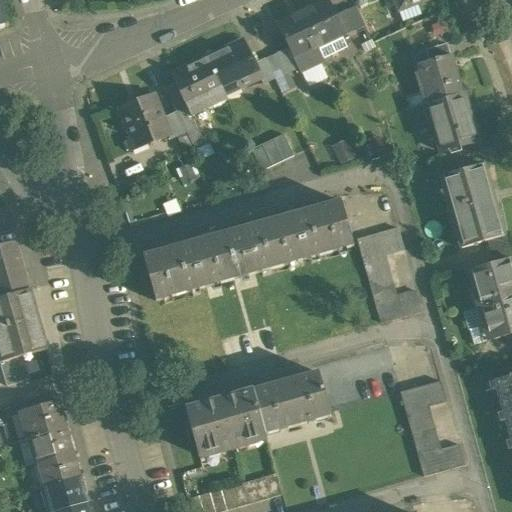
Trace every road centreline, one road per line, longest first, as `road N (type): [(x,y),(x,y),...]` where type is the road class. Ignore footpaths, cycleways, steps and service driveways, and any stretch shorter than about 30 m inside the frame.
road 1 (residential): [(435,325),(393,185),(378,175),(83,259)]
road 2 (residential): [(435,325),(116,412)]
road 3 (residential): [(55,69),(146,43),(236,0)]
road 4 (residential): [(475,479),(435,325)]
road 5 (residential): [(73,215),(55,69)]
road 6 (residential): [(475,479),(358,511)]
